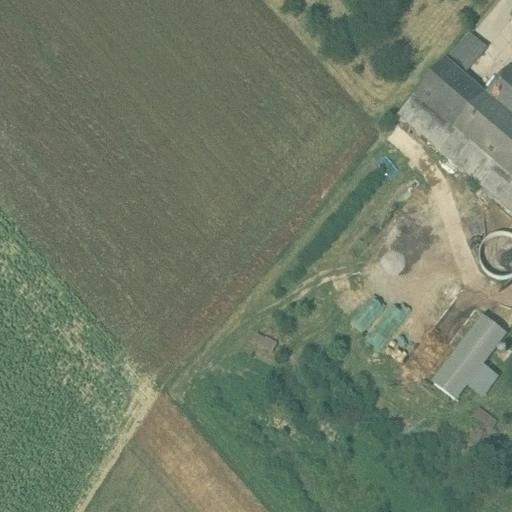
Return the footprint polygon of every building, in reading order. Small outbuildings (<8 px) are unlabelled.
[(469,35),(446,62),(464,77),(487,50),(469,35)] [(511,119),(485,96),(484,96),(464,77),(446,62),(399,117),(511,214),(511,119)] [(511,72),(508,70),(485,96),(511,119),(511,72)] [(394,226),(407,241),(428,221),(415,207),(394,226)] [(511,237),(510,236),(502,235),(493,236),(486,241),(481,249),(479,258),(481,266),(486,273),(493,278),(502,280),(511,278),(511,277),(511,237)] [(486,368),(509,335),(483,316),(434,386),(459,404),(469,389),(485,400),(501,378),(486,368)]
